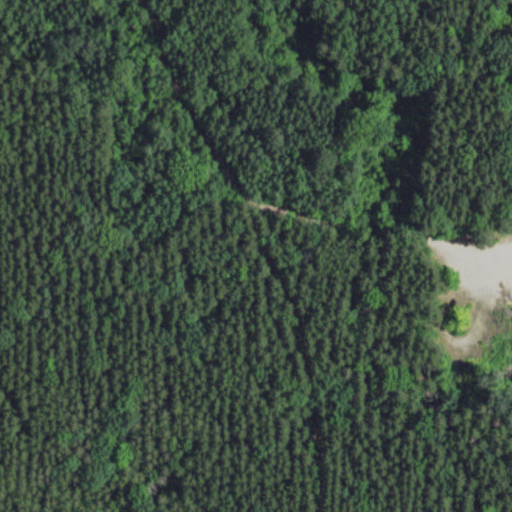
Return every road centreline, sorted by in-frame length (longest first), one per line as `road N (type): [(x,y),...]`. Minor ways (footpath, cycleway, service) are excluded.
road 1 (track): [(320,511),(305,353),(290,300),(246,198),(175,82),(142,0)]
road 2 (track): [(175,82),(108,101),(78,129),(77,170),(52,251),(63,294),(97,336),(114,378),(105,439),(112,511)]
road 3 (track): [(288,0),(249,41),(175,82)]
